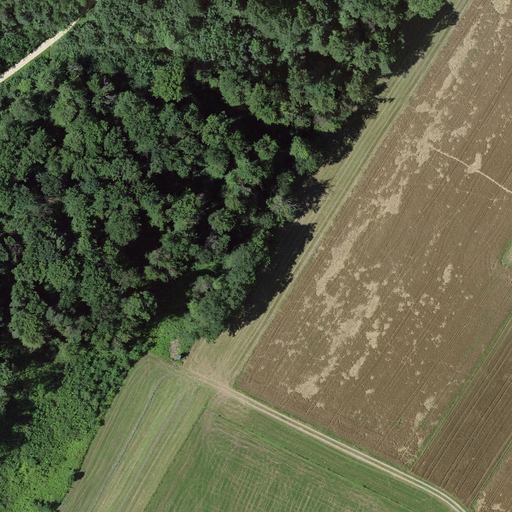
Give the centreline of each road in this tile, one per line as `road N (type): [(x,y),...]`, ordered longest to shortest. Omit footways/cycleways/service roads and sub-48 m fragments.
road 1 (track): [(199,374),(462,511)]
road 2 (track): [(0,78),(94,0)]
